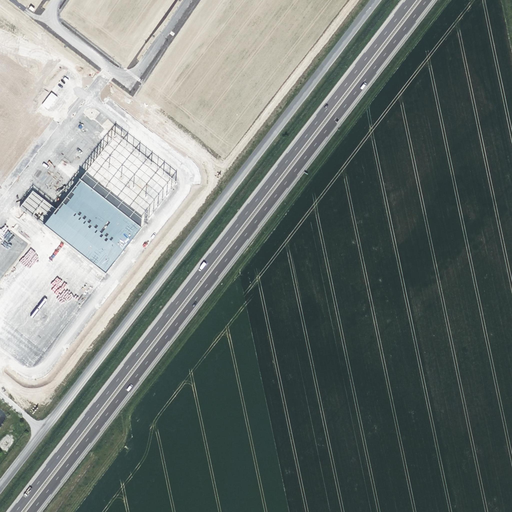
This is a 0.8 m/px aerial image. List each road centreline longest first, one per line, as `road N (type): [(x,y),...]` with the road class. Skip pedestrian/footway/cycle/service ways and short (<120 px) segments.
road 1 (motorway): [(30,511),(427,0)]
road 2 (motorway): [(409,0),(14,511)]
road 3 (secondary): [(376,0),(41,430)]
road 4 (unclassified): [(55,0),(52,26),(120,75),(143,68),(187,0)]
road 5 (track): [(368,99),(447,0)]
